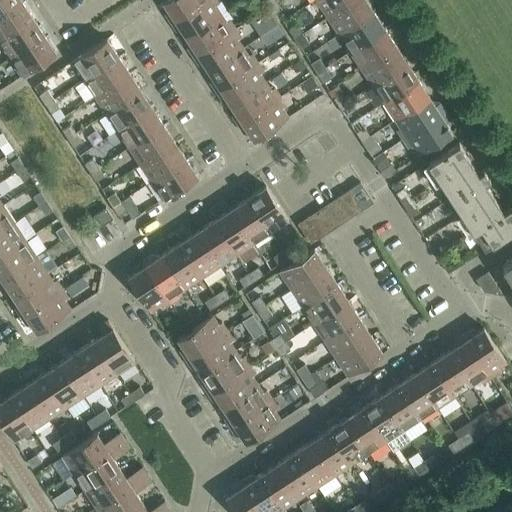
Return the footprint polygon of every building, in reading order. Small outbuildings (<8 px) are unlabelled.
[(21,0),(0,0),(0,15),(22,1),(21,0)] [(165,13),(171,22),(203,0),(165,0),(163,1),(167,7),(165,13)] [(216,0),(203,0),(171,22),(176,30),(183,32),(186,36),(221,13),(215,5),(219,3),(216,0)] [(316,0),(328,17),(353,0),(316,0)] [(366,0),(353,0),(328,17),(339,34),(374,11),(366,0)] [(22,1),(0,15),(0,39),(33,18),(22,1)] [(276,1),(267,8),(272,16),(282,9),(276,1)] [(267,8),(258,13),(270,30),(278,24),(272,16),(267,8)] [(374,11),(339,34),(350,51),(385,28),(374,11)] [(221,13),(186,36),(189,41),(188,47),(193,56),(235,28),(230,20),(226,22),(221,13)] [(33,18),(0,39),(0,42),(10,57),(44,35),(33,18)] [(278,24),(270,30),(275,38),(283,33),(278,24)] [(288,29),(294,39),(303,33),(296,24),(288,29)] [(235,28),(193,56),(199,64),(205,65),(208,70),(243,47),(237,39),(241,37),(235,28)] [(385,28),(350,51),(361,68),(396,45),(385,28)] [(303,33),(294,39),(301,48),(309,43),(303,33)] [(44,35),(10,57),(21,75),(56,53),(44,35)] [(72,61),(84,79),(118,56),(107,38),(72,61)] [(396,45),(361,68),(373,85),(407,62),(396,45)] [(243,47),(208,70),(212,75),(210,81),(216,90),(258,62),(252,54),(249,56),(243,47)] [(118,56),(84,79),(95,96),(130,73),(118,56)] [(311,63),(317,73),(325,67),(319,58),(311,63)] [(300,59),(292,64),(297,71),(304,66),(300,59)] [(258,62),(216,90),(221,98),(228,99),(231,104),(265,82),(260,73),(263,71),(258,62)] [(407,62),(373,85),(384,102),(418,80),(407,62)] [(325,67),(317,73),(323,82),(332,77),(325,67)] [(130,73),(95,96),(106,113),(141,90),(130,73)] [(312,77),(302,84),(306,91),(317,84),(312,77)] [(418,80),(384,102),(395,119),(430,97),(418,80)] [(265,82),(231,104),(234,109),(233,115),(238,124),(280,97),(274,88),(271,90),(265,82)] [(40,95),(45,104),(54,99),(48,90),(40,95)] [(141,90),(106,113),(118,130),(152,107),(141,90)] [(334,98),(339,107),(347,102),(342,93),(334,98)] [(280,97),(238,124),(244,132),(250,134),(254,139),(288,116),(282,107),(286,105),(280,97)] [(430,97),(395,119),(401,128),(397,130),(403,139),(445,111),(439,102),(432,101),(430,97)] [(54,99),(45,104),(51,113),(59,107),(54,99)] [(347,102),(339,107),(345,116),(353,111),(347,102)] [(152,107),(118,130),(129,147),(163,124),(152,107)] [(445,111),(403,139),(408,147),(412,145),(418,154),(452,131),(449,126),(450,120),(445,111)] [(62,129),(68,138),(76,133),(70,124),(62,129)] [(163,124),(129,147),(140,164),(175,141),(163,124)] [(364,127),(356,132),(362,141),(370,136),(364,127)] [(2,132),(0,133),(0,145),(6,154),(13,149),(2,132)] [(76,133),(68,138),(74,147),(82,142),(76,133)] [(370,136),(362,141),(371,154),(381,148),(372,134),(370,136)] [(175,141),(140,164),(151,181),(186,158),(175,141)] [(459,142),(428,162),(485,249),(511,231),(511,206),(511,205),(504,210),(485,182),(493,177),(486,167),(479,172),(459,142)] [(11,162),(17,171),(24,166),(18,157),(11,162)] [(387,157),(377,163),(385,176),(395,169),(387,157)] [(85,163),(90,172),(98,167),(93,158),(85,163)] [(186,158),(151,181),(163,199),(197,176),(186,158)] [(24,166),(17,171),(23,181),(31,176),(24,166)] [(98,167),(90,172),(96,181),(104,176),(98,167)] [(360,182),(350,189),(363,209),(374,202),(360,182)] [(266,186),(248,197),(271,232),(289,220),(266,186)] [(396,192),(403,204),(411,199),(404,187),(396,192)] [(350,189),(339,196),(353,216),(363,209),(350,189)] [(33,196),(39,205),(47,200),(40,191),(33,196)] [(107,197),(113,206),(121,201),(115,192),(107,197)] [(339,196),(329,203),(342,223),(353,216),(339,196)] [(248,197),(231,209),(254,243),(271,232),(248,197)] [(411,199),(403,204),(411,215),(419,210),(411,199)] [(47,200),(39,205),(46,215),(53,210),(47,200)] [(121,201),(113,206),(119,215),(127,210),(121,201)] [(329,203),(319,210),(332,230),(342,223),(329,203)] [(3,205),(0,206),(0,231),(14,222),(3,205)] [(94,215),(101,226),(113,218),(106,207),(94,215)] [(231,209),(214,220),(237,254),(254,243),(231,209)] [(319,210),(308,216),(322,236),(332,230),(319,210)] [(322,236),(308,216),(298,223),(311,243),(322,236)] [(214,220),(197,231),(220,266),(237,254),(214,220)] [(14,222),(0,231),(0,255),(26,239),(14,222)] [(56,231),(62,240),(69,235),(63,226),(56,231)] [(197,231),(180,242),(203,277),(220,266),(197,231)] [(69,235),(62,240),(68,249),(76,245),(69,235)] [(26,239),(0,255),(0,275),(2,279),(37,256),(26,239)] [(180,242),(163,253),(186,288),(203,277),(180,242)] [(292,244),(283,250),(288,258),(298,252),(292,244)] [(280,271),(291,289),(326,266),(314,248),(280,271)] [(288,258),(283,250),(273,256),(278,265),(288,258)] [(152,255),(143,261),(171,303),(179,297),(177,294),(186,288),(163,253),(158,256),(152,255)] [(37,256),(2,279),(14,296),(48,273),(37,256)] [(511,257),(502,264),(511,279),(511,257)] [(171,303),(143,261),(135,266),(133,273),(128,276),(151,311),(160,305),(162,308),(171,303)] [(258,266),(249,273),(254,281),(264,275),(258,266)] [(326,266),(291,289),(302,306),(337,283),(326,266)] [(484,291),(503,295),(488,271),(476,279),(484,291)] [(48,273),(14,296),(17,300),(15,307),(21,316),(63,288),(57,280),(54,282),(48,273)] [(254,281),(249,273),(239,279),(244,287),(254,281)] [(337,283),(302,306),(314,323),(348,300),(337,283)] [(63,288),(21,316),(26,324),(33,326),(37,331),(71,308),(65,299),(68,297),(63,288)] [(224,289),(214,295),(220,303),(229,297),(224,289)] [(220,303),(214,295),(205,301),(210,310),(220,303)] [(252,301),(258,311),(266,305),(260,296),(252,301)] [(348,300),(314,323),(325,340),(359,317),(348,300)] [(266,305),(258,311),(264,320),(272,315),(266,305)] [(253,314),(243,320),(254,338),(264,331),(253,314)] [(180,350),(186,358),(228,331),(222,322),(219,324),(213,315),(178,338),(181,343),(180,350)] [(359,317),(325,340),(336,357),(371,334),(359,317)] [(103,334),(95,339),(118,373),(135,361),(108,320),(98,327),(103,334)] [(472,330),(463,335),(491,377),(500,371),(497,368),(507,362),(484,327),(479,331),(472,330)] [(228,331),(186,358),(191,367),(198,368),(201,372),(235,350),(230,341),(233,339),(228,331)] [(270,340),(275,348),(285,342),(280,334),(270,340)] [(371,334),(336,357),(348,375),(382,352),(371,334)] [(453,347),(449,350),(472,385),(480,379),(482,383),(491,377),(463,335),(455,341),(453,347)] [(95,339),(78,350),(101,384),(118,373),(95,339)] [(270,340),(262,346),(267,354),(275,348),(270,340)] [(285,342),(275,348),(281,356),(290,350),(285,342)] [(78,350),(61,361),(84,395),(101,384),(78,350)] [(235,350),(201,372),(204,377),(202,384),(208,392),(250,365),(244,356),(241,358),(235,350)] [(449,350),(432,362),(455,396),(472,385),(449,350)] [(61,361),(44,372),(67,407),(84,395),(61,361)] [(432,362),(415,373),(438,407),(455,396),(432,362)] [(296,370),(303,379),(311,374),(305,364),(296,370)] [(250,365),(208,392),(214,401),(220,402),(223,407),(258,384),(252,376),(256,373),(250,365)] [(44,372),(27,383),(49,418),(67,407),(44,372)] [(415,373),(398,384),(421,418),(438,407),(415,373)] [(311,374),(303,379),(309,389),(317,383),(311,374)] [(27,383),(10,395),(32,429),(49,418),(27,383)] [(258,384),(223,407),(226,411),(225,418),(230,426),(272,399),(267,390),(263,392),(258,384)] [(398,384),(381,395),(404,430),(421,418),(398,384)] [(139,385),(130,392),(135,400),(145,394),(139,385)] [(135,400),(130,392),(120,398),(126,406),(135,400)] [(32,429),(10,395),(2,400),(0,396),(0,418),(15,441),(32,429)] [(404,430),(381,395),(363,406),(386,441),(404,430)] [(272,399),(230,426),(236,435),(243,436),(246,441),(281,419),(275,410),(278,407),(272,399)] [(511,411),(506,403),(490,413),(492,416),(497,424),(511,414),(511,411)] [(363,406),(346,418),(369,452),(386,441),(363,406)] [(105,408),(96,414),(101,422),(111,416),(105,408)] [(101,422),(96,414),(86,420),(92,429),(101,422)] [(497,424),(492,416),(482,422),(488,430),(497,424)] [(346,418),(329,429),(352,464),(369,452),(346,418)] [(329,429),(312,440),(335,475),(352,464),(329,429)] [(71,430),(62,436),(67,445),(77,438),(71,430)] [(62,455),(74,473),(125,439),(120,432),(103,443),(97,432),(62,455)] [(467,432),(458,438),(463,446),(473,440),(467,432)] [(67,445),(62,436),(52,443),(57,451),(67,445)] [(463,446),(458,438),(448,444),(454,453),(463,446)] [(125,439),(74,473),(85,490),(120,467),(113,457),(130,447),(125,439)] [(312,440),(295,451),(318,486),(335,475),(312,440)] [(295,451),(278,463),(301,497),(318,486),(295,451)] [(27,459),(32,468),(42,461),(37,453),(27,459)] [(433,454),(424,460),(429,469),(439,462),(433,454)] [(429,469),(424,460),(414,467),(419,475),(429,469)] [(278,463),(261,474),(284,508),(301,497),(278,463)] [(120,467),(85,490),(96,507),(147,473),(142,466),(126,477),(120,467)] [(147,473),(96,507),(99,511),(125,511),(142,501),(136,492),(152,481),(147,473)] [(250,475),(241,481),(261,511),(277,511),(284,508),(261,474),(256,477),(250,475)] [(399,477),(389,483),(394,491),(404,485),(399,477)] [(261,511),(241,481),(233,487),(231,493),(226,497),(236,511),(261,511)] [(394,491),(389,483),(379,489),(385,498),(394,491)] [(379,489),(372,494),(377,503),(385,498),(379,489)] [(62,494),(52,499),(58,508),(67,502),(62,494)] [(300,505),(304,511),(309,511),(314,509),(308,499),(300,505)] [(365,499),(355,505),(359,511),(362,511),(370,507),(365,499)] [(125,511),(162,511),(169,508),(165,500),(148,511),(142,501),(125,511)]
